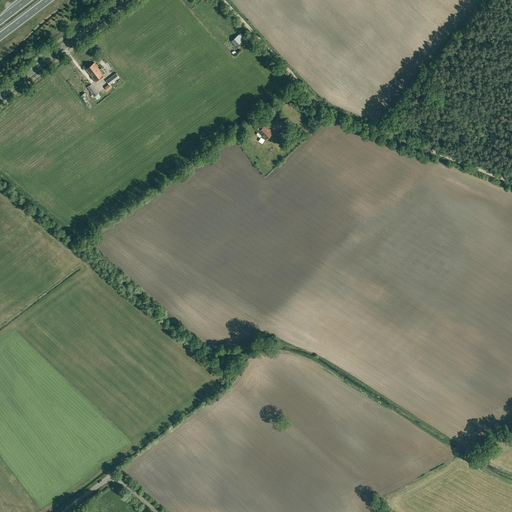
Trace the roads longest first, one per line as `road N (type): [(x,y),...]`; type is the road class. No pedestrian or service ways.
road 1 (track): [(511,184),(325,108),(222,0)]
road 2 (tertiary): [(0,95),(122,0)]
